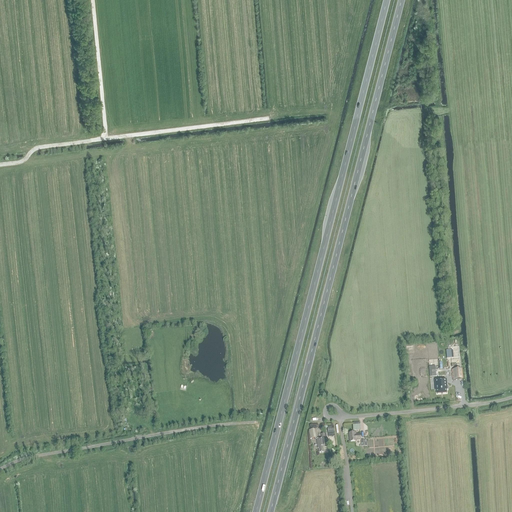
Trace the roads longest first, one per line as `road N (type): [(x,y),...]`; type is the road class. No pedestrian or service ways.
road 1 (trunk): [(270,511),(401,0)]
road 2 (trunk): [(386,0),(255,511)]
road 3 (track): [(268,118),(40,146),(0,164)]
road 4 (unclassified): [(346,416),(511,397)]
road 5 (track): [(92,0),(105,130),(98,139)]
road 6 (track): [(17,162),(126,149),(129,135)]
